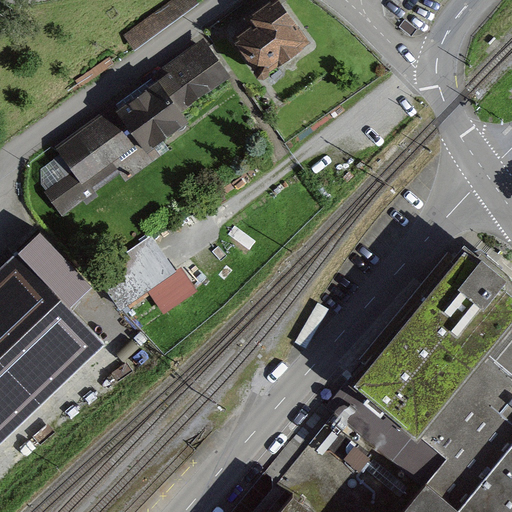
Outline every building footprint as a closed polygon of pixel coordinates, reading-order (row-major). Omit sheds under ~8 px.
[(199,0),(173,0),(126,33),(136,47),(201,2),(199,0)] [(302,38),(273,0),(268,0),(218,38),(249,79),(302,38)] [(76,176),(49,195),(61,212),(121,170),(127,178),(163,153),(155,141),(187,119),(181,111),(230,78),(204,41),(54,144),(76,176)] [(0,444),(99,351),(56,305),(81,281),(30,228),(0,255),(0,444)] [(169,268),(148,237),(92,274),(113,305),(169,268)] [(511,285),(460,241),(350,370),(414,424),(419,415),(511,310),(511,285)] [(511,310),(419,415),(484,472),(511,440),(511,310)] [(511,511),(511,440),(484,472),(458,505),(466,511),(511,511)] [(381,511),(313,511),(284,487),(263,511),(466,511),(458,505),(416,470),(381,511)]
